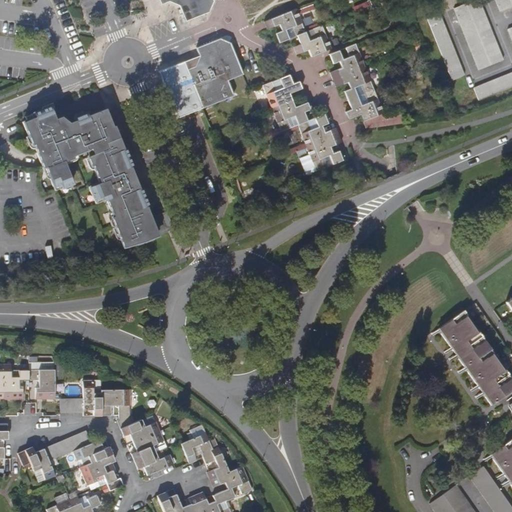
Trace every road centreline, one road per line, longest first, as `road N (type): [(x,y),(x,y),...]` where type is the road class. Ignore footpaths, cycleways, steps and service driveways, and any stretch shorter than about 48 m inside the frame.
road 1 (residential): [(213,264),(134,78)]
road 2 (tertiary): [(414,181),(236,260)]
road 3 (tertiary): [(301,316),(328,267),(414,181)]
road 4 (tertiary): [(189,279),(24,314)]
road 5 (tertiary): [(24,314),(178,362)]
road 6 (residential): [(341,121),(301,67),(233,24)]
road 7 (residential): [(136,487),(100,425),(28,427)]
